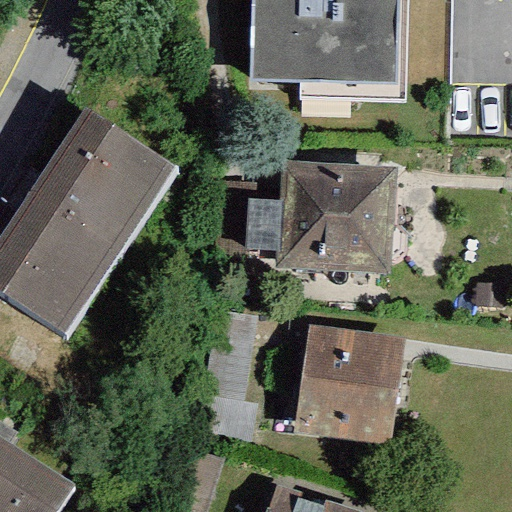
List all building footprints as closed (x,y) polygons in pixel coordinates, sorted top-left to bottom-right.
[(382,0),(236,0),(233,105),(378,111),(382,0)] [(150,192),(62,129),(0,215),(0,321),(38,348),(150,192)] [(378,178),(271,175),(268,286),(375,289),(378,178)] [(396,352),(292,335),(274,445),(378,462),(396,352)] [(61,511),(62,511),(0,471),(0,511),(61,511)] [(312,511),(263,496),(257,511),(312,511)]
